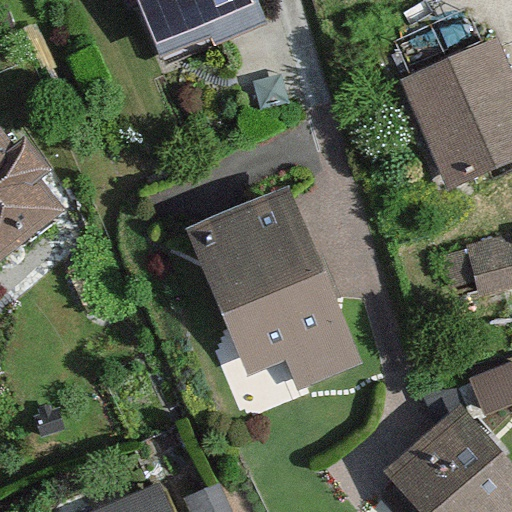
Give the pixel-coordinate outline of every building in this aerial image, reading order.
[(265,0),(144,0),(168,58),(272,17),(265,0)] [(511,56),(504,38),(405,79),(451,189),(511,163),(511,56)] [(0,120),(0,264),(70,213),(0,120)] [(296,184),(193,226),(267,404),(370,362),(296,184)] [(511,233),(469,246),(487,302),(511,294),(511,233)] [(511,358),(471,374),(485,410),(511,399),(511,358)] [(511,511),(511,454),(468,403),(390,469),(426,511),(511,511)] [(180,511),(169,484),(101,511),(180,511)] [(200,511),(224,511),(214,485),(192,493),(200,511)]
